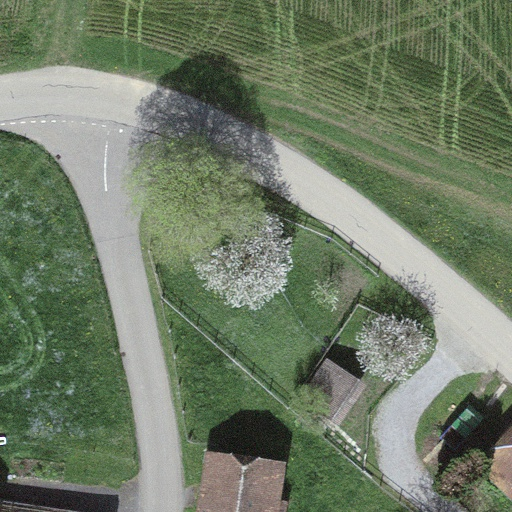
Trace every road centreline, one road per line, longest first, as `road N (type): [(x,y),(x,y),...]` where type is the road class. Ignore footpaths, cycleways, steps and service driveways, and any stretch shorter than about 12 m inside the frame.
road 1 (unclassified): [(110,98),(154,105),(249,142),(335,200),(511,346)]
road 2 (unclassified): [(158,511),(151,410),(105,224),(110,98)]
